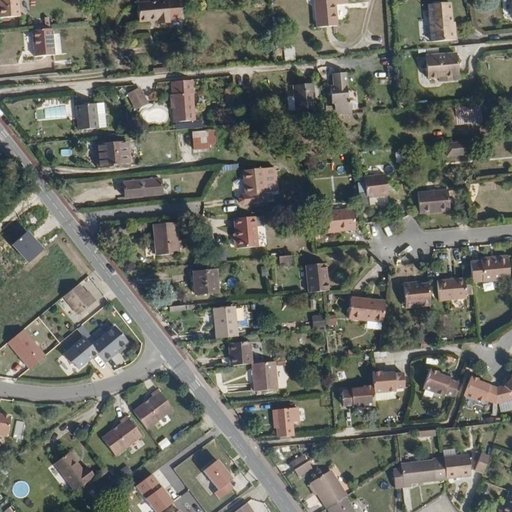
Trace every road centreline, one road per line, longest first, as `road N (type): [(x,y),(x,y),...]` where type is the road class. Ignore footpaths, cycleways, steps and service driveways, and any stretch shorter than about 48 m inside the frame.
road 1 (secondary): [(0,136),(167,350)]
road 2 (secondary): [(167,350),(290,511)]
road 3 (residential): [(0,387),(81,392),(167,350)]
